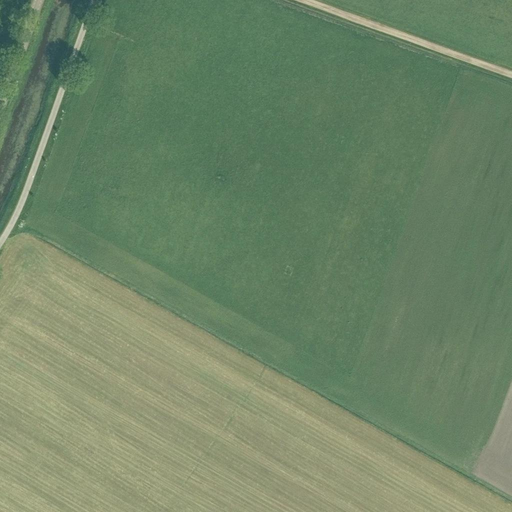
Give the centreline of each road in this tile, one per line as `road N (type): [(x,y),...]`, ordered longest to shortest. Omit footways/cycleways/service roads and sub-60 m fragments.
road 1 (unclassified): [(0,241),(22,201),(93,0)]
road 2 (track): [(287,0),(511,80)]
